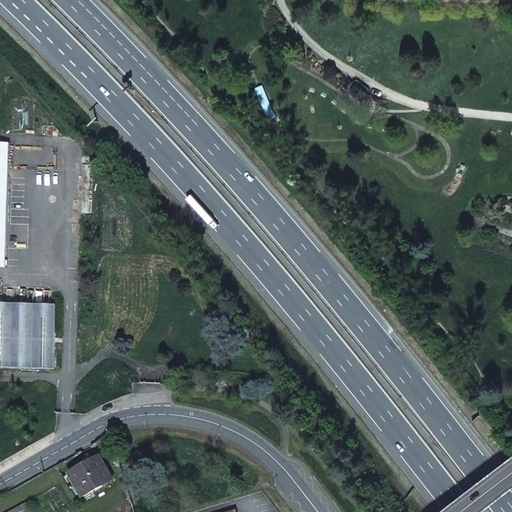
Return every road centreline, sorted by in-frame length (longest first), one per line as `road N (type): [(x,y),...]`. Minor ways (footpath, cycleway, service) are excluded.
road 1 (motorway): [(14,0),(119,103),(281,287),(460,511)]
road 2 (motorway): [(509,511),(249,189),(70,0)]
road 3 (residential): [(317,511),(262,443),(181,415),(126,416),(0,483)]
road 4 (unknown): [(66,445),(58,180)]
